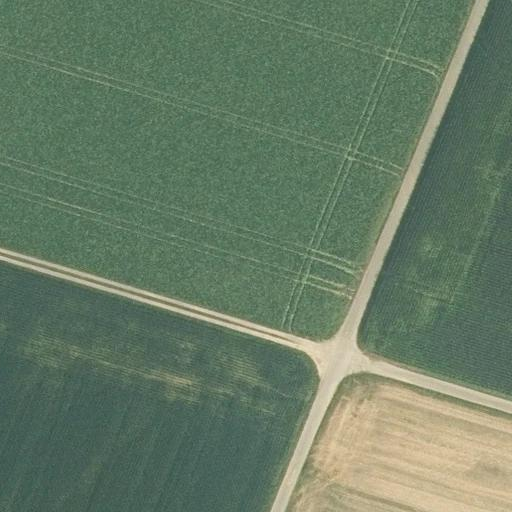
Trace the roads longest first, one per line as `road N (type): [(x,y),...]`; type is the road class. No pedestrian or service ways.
road 1 (unclassified): [(484,0),(276,511)]
road 2 (track): [(339,361),(0,259)]
road 3 (track): [(339,361),(511,412)]
